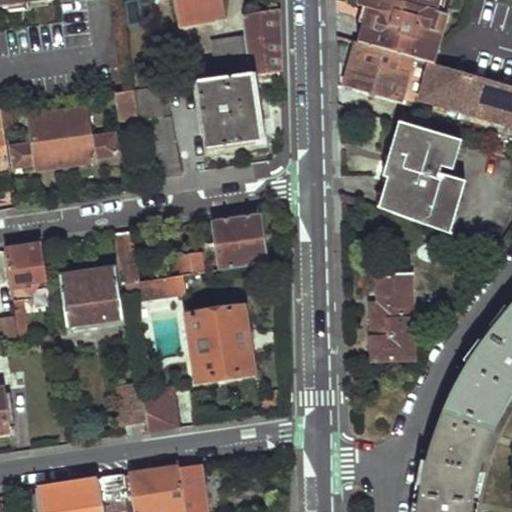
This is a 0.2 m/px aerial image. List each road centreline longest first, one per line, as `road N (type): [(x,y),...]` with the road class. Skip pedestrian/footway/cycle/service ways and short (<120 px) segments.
road 1 (residential): [(320,429),(0,473)]
road 2 (residential): [(0,231),(315,181)]
road 3 (residential): [(322,453),(402,463),(446,364),(511,274)]
road 4 (residential): [(320,429),(315,181)]
road 5 (residential): [(315,181),(308,0)]
